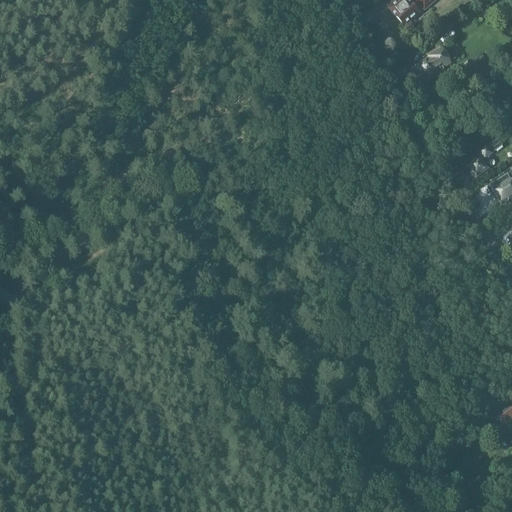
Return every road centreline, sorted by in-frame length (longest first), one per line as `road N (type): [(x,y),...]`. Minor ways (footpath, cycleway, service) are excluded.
road 1 (unknown): [(39,511),(36,483),(64,423),(187,271),(201,238),(225,229),(256,259),(305,209)]
road 2 (tertiary): [(511,279),(417,141),(342,0)]
